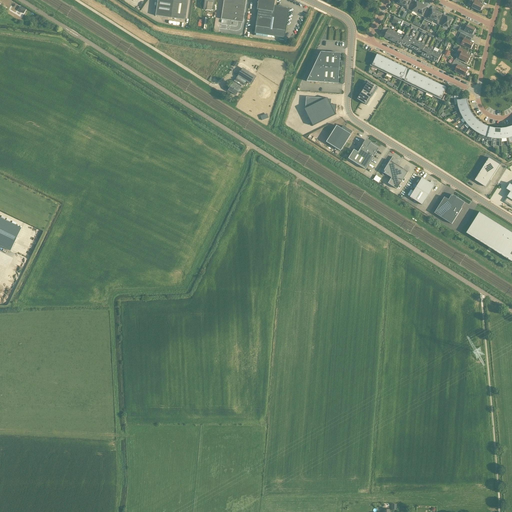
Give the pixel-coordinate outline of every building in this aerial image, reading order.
[(157,0),(155,16),(170,18),(186,20),(188,0),(157,0)] [(214,10),(215,0),(204,0),(204,9),(207,9),(207,10),(212,11),(212,10),(214,10)] [(245,0),(223,0),(219,29),(228,30),(229,20),(243,22),(245,0)] [(258,0),(257,9),(258,9),(254,34),(284,38),(289,8),(274,6),(274,0),(258,0)] [(410,11),(413,3),(411,1),(411,0),(405,0),(403,6),(407,8),(407,9),(410,11)] [(480,12),(484,5),(478,3),(479,0),(471,0),(470,2),(474,4),(472,8),(480,12)] [(418,13),(422,4),(417,2),(416,4),(413,3),(410,11),(409,12),(412,14),(413,11),(418,13)] [(417,14),(422,16),(425,18),(429,10),(426,9),(427,6),(422,4),(418,13),(417,14)] [(433,20),(437,11),(432,9),(431,11),(429,10),(425,18),(428,19),(428,18),(433,20)] [(440,25),(444,17),(441,16),(443,14),(437,11),(433,20),(438,23),(437,24),(440,25)] [(452,23),(451,22),(453,19),(448,16),(447,19),(444,17),(440,25),(443,27),(444,25),(449,28),(450,24),(452,23)] [(476,29),(467,25),(465,29),(460,27),(458,32),(461,33),(469,37),(470,34),(473,35),(474,33),(475,33),(476,30),(476,29)] [(389,40),(393,31),(386,27),(384,26),(381,33),(386,35),(385,38),(389,40)] [(393,42),(397,33),(393,31),(389,40),(393,42)] [(397,43),(401,35),(397,33),(393,42),(397,43)] [(470,38),(469,37),(461,33),(458,38),(463,41),(462,45),(471,49),(474,43),(469,41),(470,38)] [(405,36),(401,35),(397,43),(401,46),(402,44),(405,36)] [(406,46),(410,37),(406,35),(405,36),(402,44),(406,46)] [(410,48),(414,39),(410,37),(406,46),(410,48)] [(414,50),(418,41),(414,39),(410,48),(414,50)] [(418,52),(422,43),(418,41),(414,50),(418,52)] [(422,54),(426,46),(426,45),(422,43),(418,52),(422,54)] [(425,57),(430,48),(426,46),(422,54),(421,55),(425,57)] [(429,59),(434,50),(430,48),(425,57),(429,59)] [(468,62),(471,56),(465,53),(466,51),(460,48),(457,53),(461,55),(459,58),(468,62)] [(433,61),(438,52),(434,50),(429,59),(433,61)] [(340,53),(321,52),(306,81),(338,84),(340,53)] [(438,52),(433,61),(438,63),(442,54),(438,52)] [(370,66),(380,70),(401,81),(403,78),(404,79),(405,80),(404,82),(442,101),(443,100),(446,95),(444,94),(447,88),(410,70),(407,69),(378,54),(375,60),(373,60),(370,65),(371,66),(370,66)] [(465,76),(468,70),(463,67),(464,65),(455,60),(452,66),(457,68),(455,71),(465,76)] [(246,81),(251,85),(256,77),(242,69),(228,91),(235,96),(242,85),(243,85),(246,81)] [(368,82),(357,99),(366,105),(377,88),(368,82)] [(450,109),(458,106),(468,104),(467,99),(462,100),(462,98),(457,96),(457,97),(457,100),(458,104),(451,106),(449,107),(450,109)] [(305,109),(303,110),(312,127),(335,115),(334,113),(335,114),(336,105),(330,104),(331,99),(305,97),(305,109)] [(454,115),(460,112),(470,108),(468,104),(458,106),(460,110),(453,113),(454,115)] [(457,122),(463,118),(472,113),(470,108),(460,112),(462,116),(456,120),(457,122)] [(461,128),(467,123),(475,117),(472,113),(463,118),(466,121),(460,126),(461,128)] [(466,133),(471,128),(478,120),(475,117),(467,123),(470,126),(465,132),(466,133)] [(472,138),(476,132),(482,123),(478,120),(471,128),(474,130),(471,136),(472,138)] [(479,141),(482,135),(486,125),(482,123),(476,132),(480,134),(477,140),(479,141)] [(482,135),(480,138),(485,140),(486,140),(487,137),(488,137),(491,127),(486,126),(486,125),(482,135)] [(326,142),(340,151),(351,135),(351,134),(352,132),(343,126),(341,129),(336,126),(326,142)] [(492,138),(491,145),(494,146),(494,138),(496,128),(491,127),(488,137),(492,138)] [(502,139),(506,138),(508,145),(510,145),(509,138),(507,128),(501,129),(502,139)] [(370,142),(365,139),(362,144),(363,145),(358,152),(354,150),(348,159),(365,169),(379,148),(370,143),(370,142)] [(399,161),(392,157),(382,174),(391,179),(388,184),(397,190),(408,172),(397,165),(399,161)] [(500,165),(489,158),(475,180),(486,187),(500,165)] [(409,197),(422,205),(435,184),(431,181),(430,183),(421,178),(409,197)] [(456,197),(456,198),(452,195),(449,200),(445,197),(435,213),(452,224),(462,208),(465,203),(456,197)] [(511,254),(511,253),(511,232),(480,212),(466,233),(511,261),(511,254)] [(0,245),(11,251),(22,228),(0,217),(0,245)]
